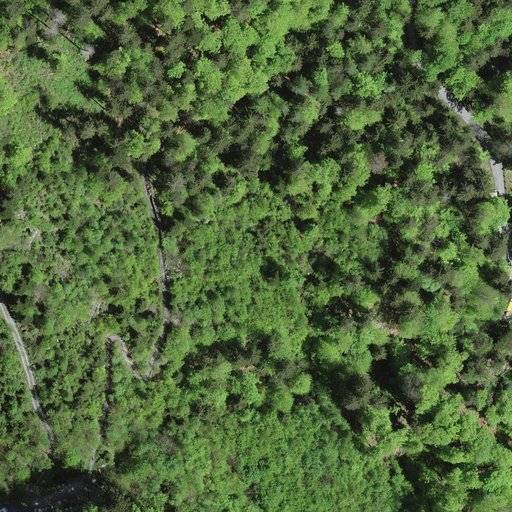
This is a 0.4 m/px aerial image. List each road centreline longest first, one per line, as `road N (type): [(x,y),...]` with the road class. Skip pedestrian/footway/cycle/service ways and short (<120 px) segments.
road 1 (tertiary): [(511,257),(494,155),(419,59),(406,0)]
road 2 (track): [(12,511),(45,475),(51,445),(0,294)]
